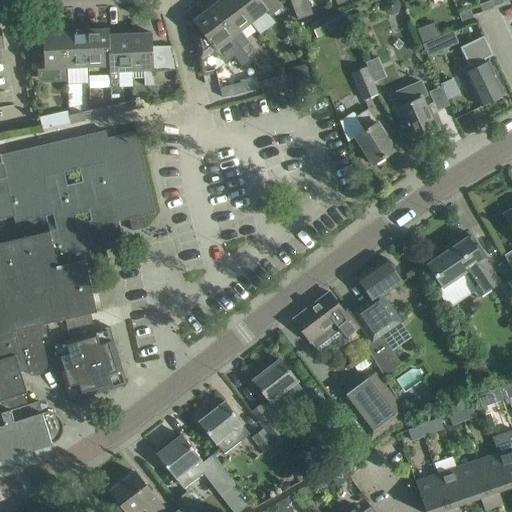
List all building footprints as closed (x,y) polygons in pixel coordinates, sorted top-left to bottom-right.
[(217,0),(209,0),(207,2),(242,49),(248,57),(252,54),(249,50),(252,47),(249,43),(241,31),(251,24),(232,0),(219,0),(219,1),(217,0)] [(281,8),(275,0),(232,0),(251,24),(267,12),(270,16),(281,8)] [(290,0),(297,19),(312,14),(307,0),(290,0)] [(493,6),(490,0),(480,4),(482,12),(494,8),(493,6)] [(203,13),(193,20),(201,30),(193,36),(199,62),(225,42),(234,54),(236,53),(242,62),(248,57),(242,49),(207,2),(199,8),(203,13)] [(461,21),(462,21),(473,17),(472,15),(470,9),(459,13),(461,21)] [(340,13),(310,24),(315,36),(344,25),(340,13)] [(118,28),(107,29),(109,66),(110,88),(120,87),(119,71),(132,71),(130,34),(130,28),(118,28)] [(107,29),(86,30),(88,67),(109,66),(107,29)] [(88,67),(86,30),(65,31),(66,68),(88,67)] [(33,69),(66,68),(65,31),(43,32),(43,45),(32,46),(33,69)] [(132,79),(144,78),(144,85),(154,85),(153,70),(176,69),(170,46),(152,47),(152,33),(130,34),(132,71),(132,79)] [(471,69),(464,72),(481,107),(505,95),(488,61),(487,61),(485,59),(493,55),(484,36),(460,48),(471,69)] [(438,38),(423,45),(429,57),(443,50),(438,38)] [(378,59),(365,64),(373,81),(385,76),(378,59)] [(295,70),(292,75),(295,85),(296,87),(311,82),(307,67),(295,70)] [(360,67),(348,75),(363,99),(376,91),(360,67)] [(282,76),(259,82),(262,94),(285,88),(282,76)] [(435,129),(427,110),(416,85),(395,94),(400,106),(395,109),(402,125),(406,123),(413,138),(435,129)] [(135,109),(133,100),(111,105),(113,114),(135,109)] [(113,114),(111,105),(97,108),(98,117),(113,114)] [(395,150),(384,133),(378,123),(376,124),(367,109),(355,117),(353,114),(340,122),(347,142),(355,137),(373,164),(395,150)] [(55,114),(58,126),(68,123),(66,111),(55,114)] [(70,124),(85,120),(83,112),(68,115),(70,124)] [(0,219),(14,216),(15,223),(53,215),(58,235),(63,256),(83,251),(105,246),(123,242),(118,221),(129,219),(144,215),(155,213),(136,131),(107,137),(105,130),(0,153),(0,152),(0,157),(1,160),(0,160),(0,219)] [(511,208),(503,214),(511,230),(511,208)] [(0,425),(4,424),(0,413),(27,404),(24,393),(27,392),(21,372),(24,370),(25,371),(26,372),(27,373),(28,373),(28,374),(29,374),(30,375),(31,375),(33,375),(34,375),(35,375),(36,375),(37,375),(38,375),(39,374),(40,374),(41,373),(42,373),(43,372),(43,371),(44,371),(45,370),(45,369),(46,368),(46,367),(47,366),(47,365),(47,364),(47,363),(47,362),(47,361),(47,360),(42,338),(47,337),(44,324),(89,313),(94,312),(97,312),(92,292),(83,251),(63,256),(58,235),(51,237),(50,232),(0,243),(0,425)] [(428,264),(439,281),(443,287),(464,272),(480,295),(499,283),(483,259),(486,257),(477,243),(473,245),(468,237),(428,264)] [(352,315),(360,327),(369,341),(365,344),(384,376),(401,363),(381,335),(400,322),(382,296),(402,281),(386,258),(357,279),(372,301),(352,315)] [(511,279),(500,286),(511,307),(511,279)] [(312,305),(293,319),(311,342),(318,352),(344,332),(347,337),(360,327),(352,315),(349,312),(346,314),(329,292),(312,305)] [(95,330),(73,337),(51,344),(69,402),(127,384),(109,326),(95,330)] [(253,380),(266,395),(271,403),(272,402),(281,414),(306,395),(296,382),(296,381),(280,359),(253,380)] [(341,398),(371,439),(405,414),(376,373),(341,398)] [(511,384),(492,392),(496,402),(511,396),(511,384)] [(0,459),(52,443),(53,443),(54,442),(56,441),(57,441),(58,440),(59,439),(60,438),(61,437),(61,435),(62,434),(62,433),(63,432),(63,430),(63,429),(63,428),(63,426),(63,425),(63,424),(63,423),(62,422),(62,421),(61,419),(60,418),(59,417),(58,416),(57,415),(56,414),(55,414),(54,413),(52,413),(51,412),(50,412),(48,412),(47,412),(46,412),(44,412),(43,412),(42,412),(41,409),(40,405),(39,401),(27,404),(0,413),(4,424),(0,425),(0,459)] [(211,438),(216,444),(224,454),(249,435),(241,423),(242,423),(225,402),(199,422),(211,438)] [(252,412),(262,425),(263,428),(276,444),(277,445),(287,437),(262,404),(252,412)] [(471,405),(460,410),(464,421),(475,416),(471,405)] [(451,426),(464,421),(460,410),(447,415),(451,426)] [(430,421),(419,425),(423,436),(434,432),(430,421)] [(411,441),(423,436),(419,425),(407,430),(411,441)] [(276,444),(263,428),(252,437),(264,453),(276,444)] [(203,462),(182,435),(157,455),(176,478),(184,488),(204,473),(221,495),(235,483),(213,455),(203,462)] [(511,448),(498,453),(509,486),(511,485),(511,448)] [(498,453),(477,460),(493,506),(501,504),(496,491),(509,486),(498,453)] [(477,460),(457,467),(468,501),(481,496),(485,509),(493,506),(477,460)] [(468,501),(457,467),(436,474),(449,511),(457,511),(456,505),(468,501)] [(135,472),(111,490),(127,511),(157,511),(163,508),(135,472)] [(415,482),(425,511),(435,511),(440,510),(440,511),(449,511),(436,474),(415,482)] [(306,486),(297,490),(301,497),(309,492),(306,486)] [(201,511),(187,493),(176,501),(184,511),(201,511)] [(275,504),(280,511),(293,511),(288,504),(291,502),(288,497),(275,504)]
